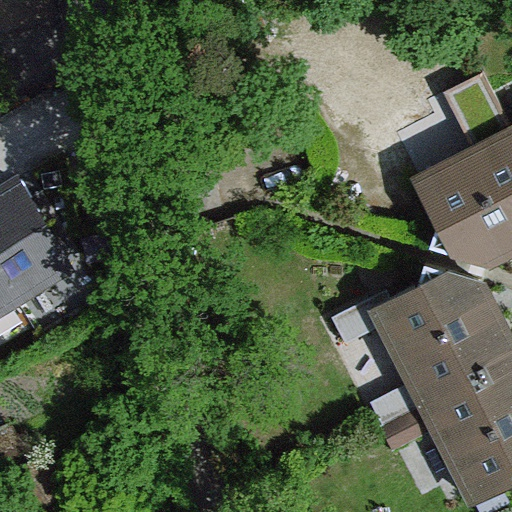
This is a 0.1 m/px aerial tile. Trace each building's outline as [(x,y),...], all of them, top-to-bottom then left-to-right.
[(56,0),(0,0),(0,30),(60,17),(56,0)] [(238,0),(167,0),(170,12),(238,1),(238,0)] [(511,131),(417,180),(439,224),(432,245),(486,263),(511,249),(511,131)] [(0,187),(0,295),(79,249),(33,168),(0,187)] [(482,280),(427,262),(419,284),(376,305),(425,403),(511,359),(511,339),(500,315),(482,280)] [(511,359),(425,403),(476,501),(511,482),(511,359)] [(68,490),(46,455),(13,478),(35,511),(68,490)]
